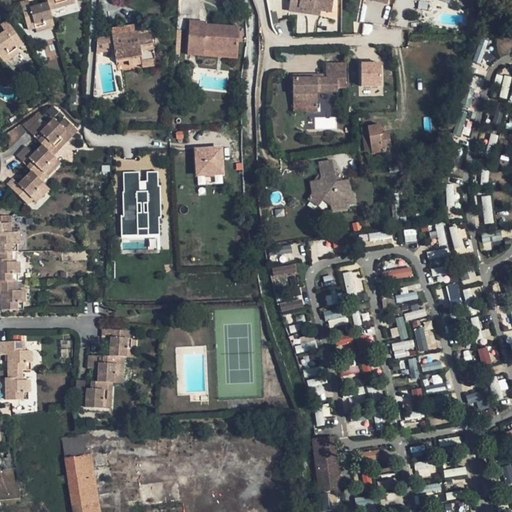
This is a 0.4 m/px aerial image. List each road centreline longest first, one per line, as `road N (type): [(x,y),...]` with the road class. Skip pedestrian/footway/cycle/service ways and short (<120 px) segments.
road 1 (unknown): [(95,0),(88,123),(104,136),(155,141)]
road 2 (residential): [(261,0),(268,30),(283,43),(400,40)]
